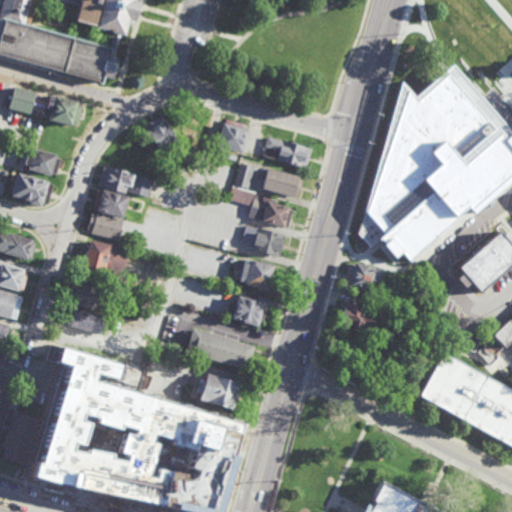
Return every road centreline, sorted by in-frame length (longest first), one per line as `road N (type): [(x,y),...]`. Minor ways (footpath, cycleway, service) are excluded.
road 1 (residential): [(353,137),(193,93),(167,94),(132,112),(103,136),(83,171),(32,351)]
road 2 (secondary): [(391,0),(290,365)]
road 3 (residential): [(290,365),(511,481)]
road 4 (secondary): [(290,365),(249,511)]
